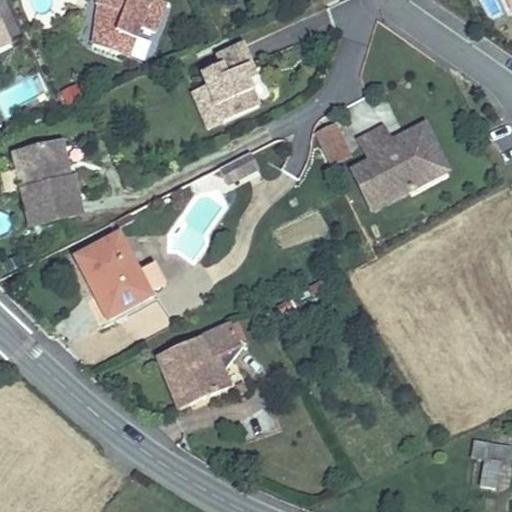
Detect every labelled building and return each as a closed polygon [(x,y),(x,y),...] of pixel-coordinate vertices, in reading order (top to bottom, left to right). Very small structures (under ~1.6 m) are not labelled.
[(107,9),(93,45),(128,58),(140,28),(155,33),(166,4),(156,0),(149,0),(148,5),(134,0),(99,0),(98,5),(99,6),(107,9)] [(99,6),(93,45),(107,9),(99,6)] [(281,46),(333,32),(329,15),(277,29),(281,46)] [(0,47),(9,43),(0,23),(0,47)] [(247,66),(250,65),(242,45),(215,57),(219,67),(201,75),(206,88),(223,124),(260,108),(248,81),(247,80),(247,66)] [(256,77),(250,65),(247,66),(247,80),(248,81),(256,77)] [(209,131),(223,124),(206,88),(192,94),(209,131)] [(371,211),(434,179),(420,152),(434,146),(424,126),(406,136),(408,141),(400,145),(398,140),(391,144),(386,133),(384,130),(359,142),(370,163),(352,172),(371,211)] [(324,151),(343,142),(335,127),(316,136),(324,151)] [(406,136),(398,140),(400,145),(408,141),(406,136)] [(350,158),(343,142),(324,151),(332,167),(350,158)] [(62,144),(57,145),(66,181),(70,180),(62,144)] [(27,190),(22,191),(31,227),(82,215),(74,179),(70,180),(66,181),(57,145),(19,154),(27,190)] [(448,172),(434,146),(420,152),(434,179),(448,172)] [(14,155),(22,191),(27,190),(19,154),(14,155)] [(250,155),(239,160),(247,176),(258,170),(250,155)] [(247,176),(239,160),(219,170),(227,185),(247,176)] [(107,319),(149,297),(148,295),(164,286),(154,266),(137,274),(118,237),(76,258),(107,319)] [(216,360),(239,349),(229,326),(158,357),(180,411),(229,389),(216,360)] [(499,475),(504,448),(474,442),(471,460),(484,462),(480,489),(496,491),(499,475)] [(511,449),(511,448),(504,448),(499,475),(507,476),(511,449)]
